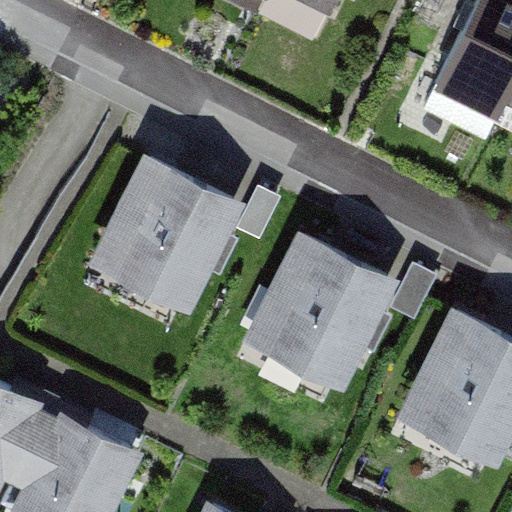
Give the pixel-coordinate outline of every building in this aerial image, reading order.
[(511,0),(476,0),(436,85),(487,110),(511,56),(511,0)] [(511,59),(497,93),(511,99),(511,59)] [(241,200),(138,146),(77,263),(180,317),(241,200)] [(394,281),(290,229),(236,335),(340,387),(394,281)] [(511,431),(511,338),(443,302),(387,409),(495,464),(511,431)] [(0,496),(46,404),(0,381),(0,496)] [(110,511),(140,451),(46,404),(0,496),(0,511),(110,511)] [(227,511),(199,498),(192,511),(227,511)]
